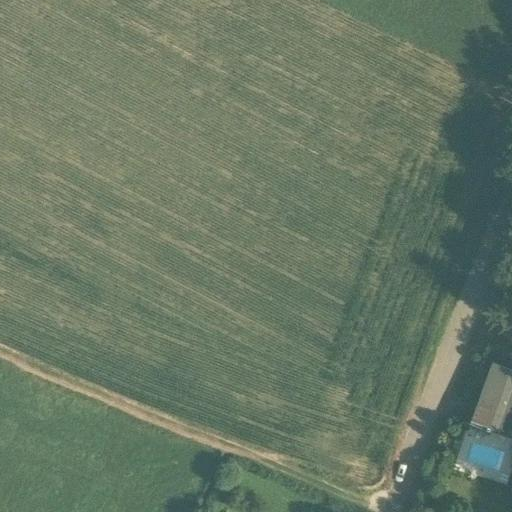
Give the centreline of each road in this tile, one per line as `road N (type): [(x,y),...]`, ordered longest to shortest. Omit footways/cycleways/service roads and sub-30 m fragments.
road 1 (track): [(0,356),(380,511)]
road 2 (residential): [(396,511),(511,218)]
